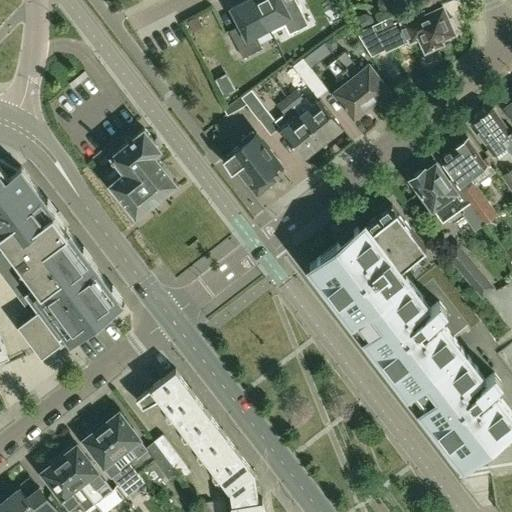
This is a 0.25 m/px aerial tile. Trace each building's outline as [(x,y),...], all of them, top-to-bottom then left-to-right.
[(269,28),(254,0),(244,0),(230,7),(242,30),(232,35),(243,57),(262,48),(255,35),(269,28)] [(282,0),(254,0),(269,28),(283,21),(289,34),(308,24),(297,2),(287,7),(282,0)] [(401,21),(398,14),(358,32),(371,54),(384,49),(385,51),(420,35),(426,48),(442,41),(441,38),(454,32),(452,29),(456,28),(452,18),(447,20),(442,7),(424,15),(423,12),(401,21)] [(363,12),(355,16),(359,25),(373,19),(371,15),(363,12)] [(202,23),(197,14),(187,19),(191,28),(202,23)] [(334,35),(326,42),(332,50),(337,45),(337,39),(334,35)] [(326,42),(315,49),(321,57),(332,50),(326,42)] [(346,50),(337,57),(372,103),(379,97),(381,99),(386,97),(389,93),(388,90),(389,89),(370,64),(361,70),(346,50)] [(372,103),(337,57),(328,64),(344,84),(335,90),(354,116),(355,115),(358,116),(362,114),(365,111),(365,108),(372,103)] [(327,89),(303,58),(293,65),(318,97),(327,89)] [(84,70),(69,83),(70,85),(73,88),(89,76),(84,70)] [(226,114),(227,115),(247,104),(259,120),(259,119),(271,134),(281,127),(252,89),(242,97),(224,110),(226,114)] [(342,126),(322,100),(314,106),(306,97),(304,98),(297,89),(288,97),(322,141),(342,126)] [(322,141),(288,97),(278,104),(292,122),(282,130),(303,156),(322,141)] [(511,130),(510,132),(492,107),(471,123),(495,156),(499,157),(510,149),(511,152),(511,130)] [(117,161),(103,173),(136,214),(177,181),(154,153),(161,148),(145,128),(112,155),(117,161)] [(243,142),(223,157),(232,170),(240,165),(253,182),(252,183),(258,191),(272,180),(267,173),(279,163),(256,132),(255,133),(253,131),(241,140),(243,142)] [(455,180),(459,184),(486,165),(467,138),(454,147),(455,148),(440,158),(455,180)] [(81,247),(75,238),(66,226),(66,227),(64,225),(60,228),(51,216),(55,212),(53,209),(44,216),(36,206),(45,199),(39,190),(37,187),(21,166),(17,169),(4,161),(0,158),(0,232),(8,226),(24,247),(3,264),(37,310),(17,324),(41,356),(52,348),(53,348),(51,346),(68,333),(75,342),(77,341),(71,333),(66,327),(77,319),(82,326),(112,303),(111,301),(108,303),(101,292),(110,286),(89,257),(80,264),(72,254),(81,247)] [(471,202),(463,190),(459,184),(455,180),(451,183),(436,162),(425,171),(421,169),(414,174),(414,178),(411,180),(433,209),(442,222),(471,202)] [(511,167),(501,175),(511,191),(511,167)] [(473,183),(463,190),(471,202),(485,222),(495,215),(473,183)] [(309,265),(352,319),(432,257),(425,249),(426,248),(392,204),(369,222),(359,230),(357,227),(309,265)] [(479,269),(465,252),(456,243),(445,253),(468,279),(479,269)] [(365,336),(407,390),(487,328),(432,257),(352,319),(352,320),(355,318),(368,334),(365,336)] [(503,349),(487,328),(407,390),(407,391),(410,389),(423,405),(420,408),(463,463),(464,462),(511,425),(511,370),(498,353),(503,349)] [(2,342),(0,343),(0,361),(9,358),(2,342)] [(0,376),(0,379),(10,406),(33,397),(22,368),(0,376)] [(258,499),(255,481),(253,471),(254,470),(175,368),(136,399),(143,407),(159,400),(227,489),(229,488),(231,502),(230,502),(232,511),(264,511),(262,498),(258,499)] [(118,413),(101,426),(136,472),(154,459),(118,413)] [(136,472),(101,426),(84,439),(119,485),(136,472)] [(154,442),(167,460),(177,453),(163,434),(154,442)] [(77,445),(59,458),(94,504),(112,491),(77,445)] [(191,471),(177,453),(167,460),(181,478),(191,471)] [(83,511),(94,504),(59,458),(42,471),(72,511),(83,511)] [(56,511),(38,488),(26,498),(19,489),(0,503),(0,511),(56,511)] [(213,511),(212,501),(201,503),(202,511),(213,511)]
